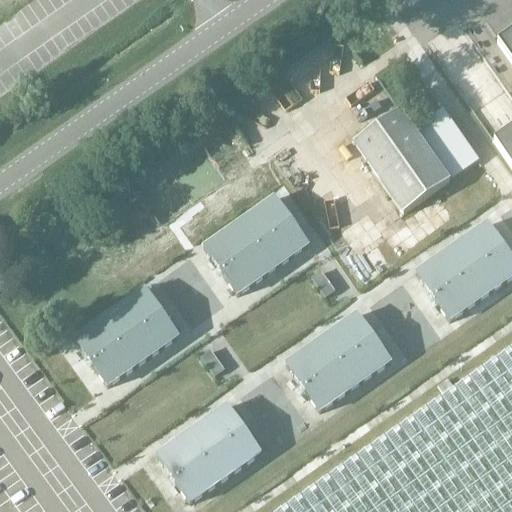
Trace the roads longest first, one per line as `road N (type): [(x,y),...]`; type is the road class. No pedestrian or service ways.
road 1 (tertiary): [(0,182),(259,0)]
road 2 (unknown): [(14,171),(76,260),(98,261),(137,239)]
